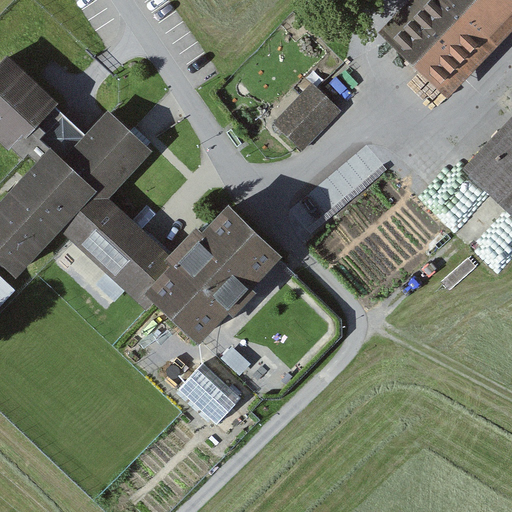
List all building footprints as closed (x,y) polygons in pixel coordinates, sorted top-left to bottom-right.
[(511,0),(415,0),(384,34),(446,92),(511,20),(511,0)] [(282,256),(230,204),(178,261),(108,198),(152,152),(109,111),(85,135),(55,108),(59,104),(8,55),(0,63),(0,143),(28,169),(0,199),(0,263),(15,278),(61,231),(141,304),(148,296),(198,343),(279,259),(282,256)] [(341,112),(312,85),(276,123),(305,150),(341,112)] [(511,116),(463,168),(511,214),(511,116)] [(0,309),(19,289),(0,272),(0,309)] [(204,363),(180,390),(217,425),(242,398),(204,363)]
